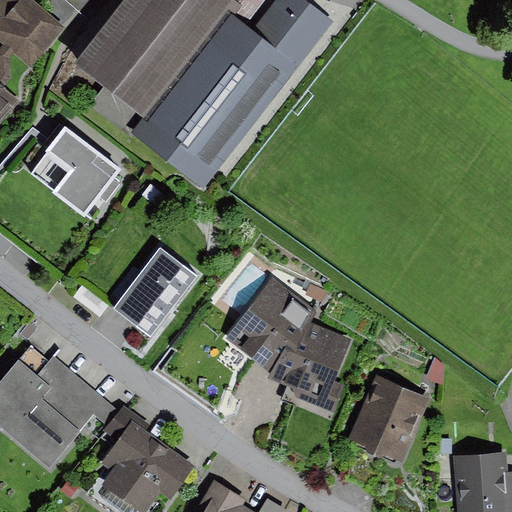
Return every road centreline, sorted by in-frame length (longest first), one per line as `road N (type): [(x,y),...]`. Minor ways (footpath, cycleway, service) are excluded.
road 1 (residential): [(0,270),(141,383),(340,511)]
road 2 (residential): [(511,55),(462,42),(392,0)]
